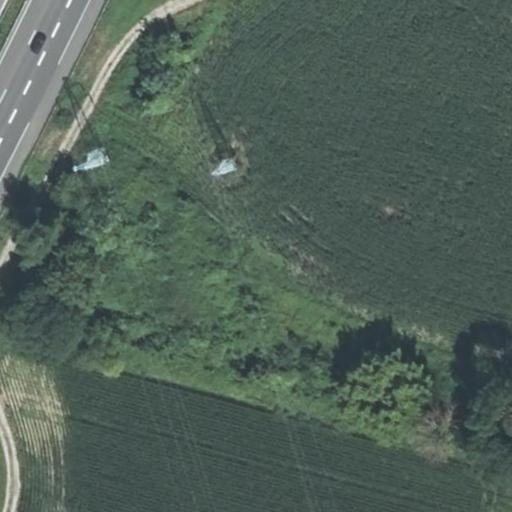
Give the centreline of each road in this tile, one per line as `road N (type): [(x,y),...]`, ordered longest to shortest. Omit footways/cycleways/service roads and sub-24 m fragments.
road 1 (track): [(0,344),(235,389),(511,465)]
road 2 (track): [(180,0),(140,14),(0,277)]
road 3 (trunk): [(0,114),(56,0)]
